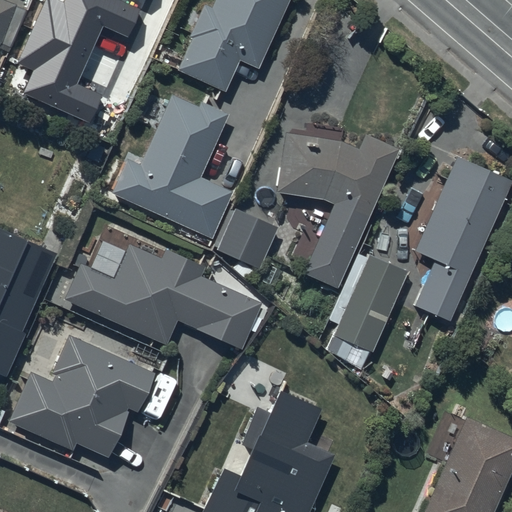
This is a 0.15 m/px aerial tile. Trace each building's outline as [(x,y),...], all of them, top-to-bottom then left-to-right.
[(0,0),(0,46),(2,47),(20,3),(10,0),(0,0)] [(206,0),(175,72),(224,93),(237,62),(256,70),(287,0),(206,0)] [(78,22),(31,2),(5,62),(53,82),(78,22)] [(223,117),(170,99),(138,167),(124,160),(110,198),(211,239),(231,193),(196,178),(223,117)] [(339,144),(283,136),(275,192),(324,199),(331,205),(301,274),(337,289),(398,149),(364,134),(356,151),(339,144)] [(511,183),(455,158),(413,253),(432,261),(411,308),(449,325),(511,183)] [(275,229),(232,211),(214,254),(257,272),(266,251),(275,229)] [(55,258),(0,233),(0,377),(1,378),(55,258)] [(112,280),(78,265),(63,300),(167,345),(176,323),(240,350),(259,305),(199,279),(204,269),(167,253),(164,261),(127,245),(112,280)] [(406,271),(367,255),(333,334),(372,351),(406,271)] [(154,373),(65,337),(47,382),(26,373),(4,427),(71,454),(74,446),(108,460),(127,411),(137,415),(154,373)] [(318,411),(275,392),(265,414),(254,409),(237,448),(247,452),(235,478),(219,471),(200,511),(306,511),(332,455),(304,443),(318,411)] [(511,467),(511,440),(464,419),(420,511),(497,511),(510,486),(505,483),(511,467)]
